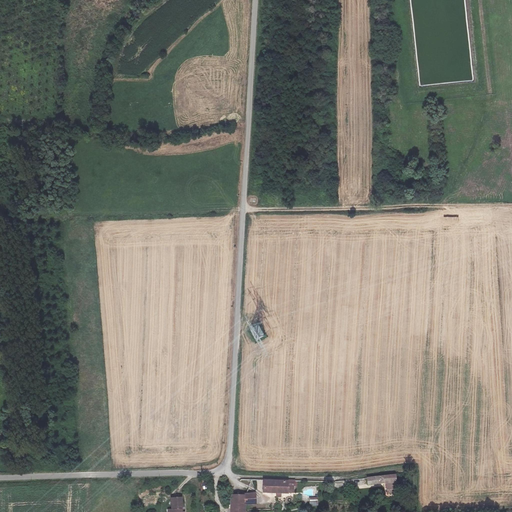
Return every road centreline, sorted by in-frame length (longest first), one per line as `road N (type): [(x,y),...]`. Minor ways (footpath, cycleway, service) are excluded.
road 1 (unclassified): [(254,0),(222,471)]
road 2 (unclassified): [(222,471),(0,477)]
road 3 (residential): [(356,476),(222,471)]
